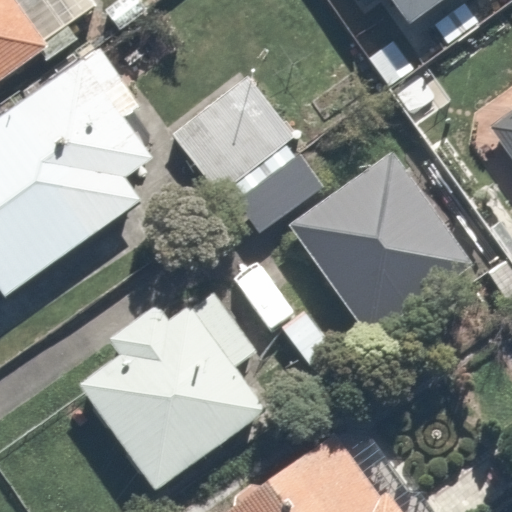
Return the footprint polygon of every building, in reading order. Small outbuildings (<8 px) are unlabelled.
[(0,0),(0,70),(40,44),(11,0),(0,0)] [(375,0),(385,14),(403,0),(474,0),(475,1),(476,0),(375,0)] [(114,74),(89,38),(0,99),(0,289),(129,201),(111,175),(141,154),(95,87),(114,74)] [(300,147),(243,73),(157,139),(214,212),(300,147)] [(511,106),(487,125),(511,158),(511,106)] [(461,262),(384,150),(277,224),(354,336),(461,262)] [(118,352),(71,386),(143,488),(252,411),(218,363),(245,344),(208,291),(160,325),(144,303),(104,332),(118,352)] [(196,511),(399,511),(377,481),(367,488),(319,423),(196,511)]
